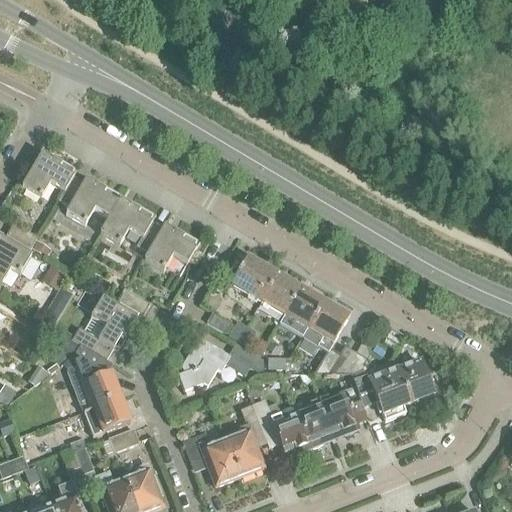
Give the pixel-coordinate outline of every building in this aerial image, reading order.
[(49,188),(62,195),(63,196),(72,181),(76,174),(52,160),(50,163),(40,157),(20,191),(40,203),(49,188)] [(82,187),(72,181),(63,196),(62,195),(57,205),(68,211),(64,217),(84,229),(93,214),(107,222),(118,203),(120,200),(96,186),(94,189),(84,183),(82,187)] [(129,209),(118,203),(107,222),(98,238),(118,249),(127,234),(141,242),(135,251),(146,257),(160,233),(150,227),(154,220),(130,206),(129,209)] [(12,227),(5,239),(29,254),(36,242),(12,227)] [(160,233),(146,257),(143,264),(162,275),(171,260),(186,268),(199,246),(175,232),(173,235),(163,229),(160,233)] [(0,296),(4,289),(1,287),(9,274),(18,279),(30,260),(0,241),(0,296)] [(246,260),(229,289),(260,307),(277,278),(246,260)] [(50,268),(41,283),(57,291),(65,276),(50,268)] [(300,292),(277,278),(260,307),(283,321),(300,292)] [(300,292),(283,321),(278,330),(301,344),(306,334),(323,306),(300,292)] [(118,306),(142,320),(149,308),(125,294),(118,306)] [(71,344),(84,352),(105,365),(112,354),(118,358),(133,334),(129,332),(135,322),(101,302),(89,321),(105,330),(97,344),(78,332),(73,340),(71,344)] [(348,321),(323,306),(306,334),(322,343),(317,351),(327,357),(329,353),(348,321)] [(211,317),(206,326),(224,337),(229,328),(211,317)] [(227,342),(236,347),(244,333),(235,328),(227,342)] [(61,333),(57,340),(69,347),(71,344),(73,340),(61,333)] [(244,333),(236,347),(245,352),(253,338),(244,333)] [(69,347),(57,340),(51,350),(72,362),(82,354),(69,347)] [(197,342),(181,369),(181,370),(181,371),(181,372),(181,373),(183,378),(177,380),(183,396),(202,389),(206,391),(216,375),(220,377),(229,361),(197,342)] [(72,362),(51,350),(44,362),(59,371),(72,362)] [(262,365),(235,350),(229,360),(263,379),(262,365)] [(343,351),(339,359),(327,379),(341,379),(354,358),(343,351)] [(99,375),(105,365),(84,352),(82,354),(72,362),(92,414),(120,403),(111,378),(101,381),(99,375)] [(339,359),(329,353),(327,357),(314,379),(327,379),(339,359)] [(365,364),(354,358),(341,379),(349,379),(365,373),(363,368),(365,364)] [(268,373),(284,374),(284,373),(284,364),(269,363),(268,373)] [(418,365),(396,374),(410,409),(436,398),(431,386),(427,387),(418,365)] [(34,390),(49,379),(36,370),(26,385),(34,390)] [(369,383),(365,373),(349,379),(355,395),(361,412),(376,406),(381,420),(389,417),(392,422),(404,417),(402,411),(410,409),(396,374),(396,373),(369,383)] [(0,406),(3,408),(7,402),(9,404),(13,397),(4,391),(0,397),(0,406)] [(327,401),(317,404),(332,442),(357,432),(355,427),(366,423),(361,412),(355,395),(329,405),(327,401)] [(120,403),(92,414),(101,437),(129,426),(120,403)] [(310,413),(296,418),(308,451),(332,442),(317,404),(308,407),(310,413)] [(270,423),(263,405),(252,410),(263,440),(274,435),(284,461),(308,451),(296,418),(281,424),(280,419),(270,423)] [(237,440),(224,445),(239,482),(263,473),(252,444),(263,440),(252,410),(240,414),(246,431),(235,435),(237,440)] [(7,423),(0,425),(0,436),(1,439),(12,434),(7,423)] [(137,447),(132,434),(108,443),(113,457),(137,447)] [(214,492),(239,482),(224,445),(212,450),(210,445),(207,446),(204,438),(181,447),(191,472),(205,467),(214,492)] [(73,457),(83,453),(85,452),(82,443),(70,448),(73,457)] [(92,475),(83,453),(73,457),(72,457),(81,480),(92,475)] [(63,506),(51,510),(51,511),(80,511),(75,500),(73,495),(85,490),(81,480),(72,457),(58,463),(69,490),(59,494),(63,506)] [(23,462),(0,470),(0,479),(2,484),(28,474),(23,462)] [(136,479),(124,484),(134,511),(161,511),(162,511),(146,470),(134,474),(136,479)] [(106,511),(134,511),(124,484),(111,489),(107,478),(95,483),(106,511)]
